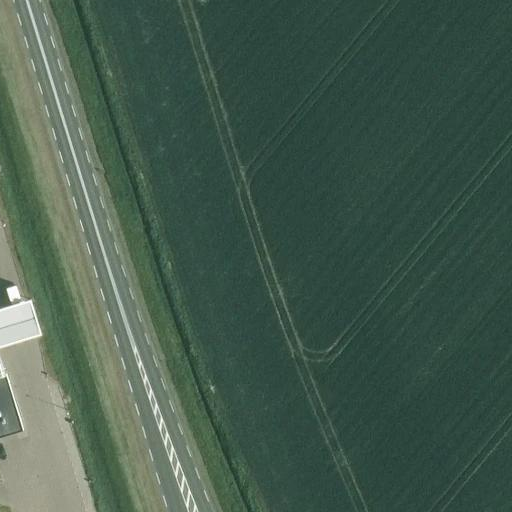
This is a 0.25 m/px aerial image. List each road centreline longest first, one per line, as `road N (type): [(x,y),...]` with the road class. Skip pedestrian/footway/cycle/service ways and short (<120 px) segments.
road 1 (primary): [(206,511),(75,164)]
road 2 (primary): [(75,164),(175,511)]
road 3 (primary): [(75,164),(24,0)]
